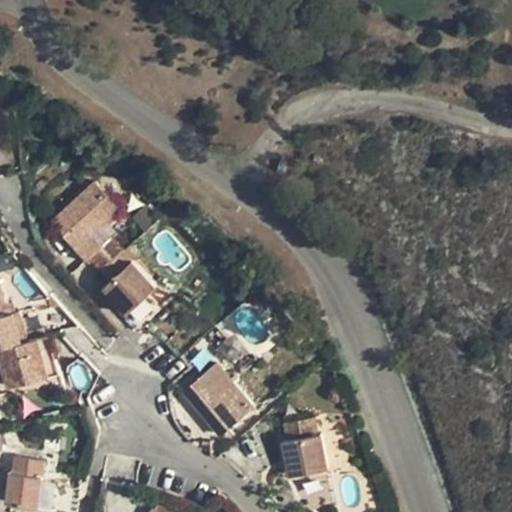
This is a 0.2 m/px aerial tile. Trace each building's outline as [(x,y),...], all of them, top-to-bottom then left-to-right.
[(94,182),(49,223),(87,262),(90,259),(101,270),(123,249),(112,237),(101,249),(90,236),(119,209),(94,182)] [(123,249),(101,270),(111,281),(104,288),(127,315),(157,287),(133,261),(123,249)] [(0,292),(0,360),(8,386),(48,375),(36,337),(25,340),(17,310),(5,313),(0,292)] [(287,332),(293,325),(284,316),(278,323),(287,332)] [(299,342),(305,335),(293,325),(287,332),(299,342)] [(48,334),(36,337),(48,375),(50,381),(61,378),(48,334)] [(217,363),(185,391),(221,433),(254,405),(217,363)] [(48,375),(8,386),(10,393),(50,381),(48,375)] [(287,441),(283,442),(290,476),(328,468),(321,434),(315,435),(313,420),(285,425),(287,441)] [(45,459),(14,455),(12,471),(9,471),(4,502),(37,506),(45,459)] [(73,511),(77,499),(53,491),(50,507),(69,511),(73,511)]
